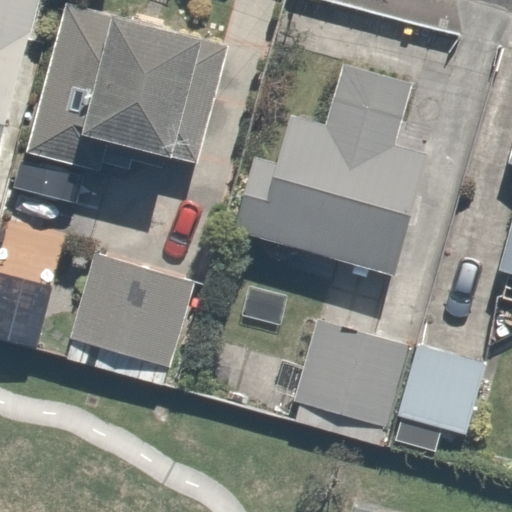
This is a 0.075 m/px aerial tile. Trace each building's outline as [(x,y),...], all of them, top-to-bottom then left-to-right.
[(0,0),(0,150),(36,0),(0,0)] [(225,45),(53,4),(1,226),(37,234),(47,195),(103,208),(114,161),(193,180),(225,45)] [(412,82),(344,63),(326,125),(293,115),(279,162),(256,156),(234,232),(393,278),(428,157),(394,147),(412,82)] [(511,151),(509,164),(511,164),(511,229),(501,271),(511,273),(511,151)] [(186,277),(83,252),(60,351),(163,376),(186,277)] [(410,346),(317,320),(295,400),(388,426),(410,346)] [(488,362),(418,343),(397,417),(402,419),(396,440),(435,451),(441,430),(467,437),(488,362)]
